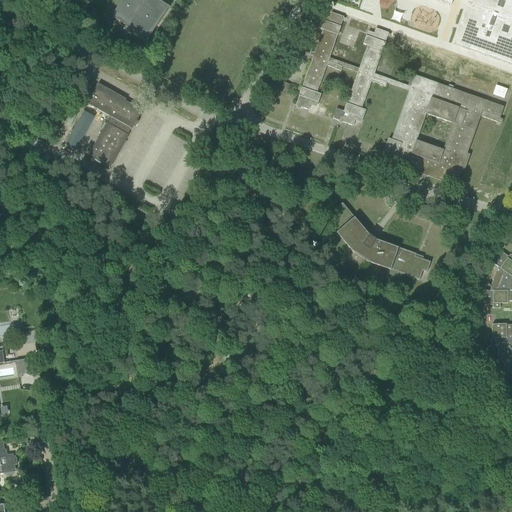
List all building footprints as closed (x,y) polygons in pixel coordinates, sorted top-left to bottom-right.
[(122,0),(111,16),(126,26),(124,29),(123,30),(124,31),(124,30),(144,44),(145,45),(146,44),(146,43),(169,8),(170,7),(169,7),(157,0),(122,0)] [(502,123),(503,119),(500,118),(504,107),(452,89),(449,87),(415,75),(411,87),(374,74),(382,51),(383,51),(386,43),(385,43),(389,33),(376,28),(372,38),(366,36),(363,44),(368,46),(360,69),(330,58),(344,17),(331,13),(328,22),(322,20),(319,29),(323,30),(296,106),(309,111),(312,101),(319,103),(322,95),(317,93),(327,66),(335,69),(341,71),(343,67),(358,73),(347,103),(344,112),(337,109),(333,119),(341,121),(341,122),(353,126),(357,117),(363,119),(366,110),(362,109),(371,82),(380,84),(379,85),(386,87),(387,83),(409,91),(392,139),(388,138),(383,154),(386,155),(384,161),(456,186),(462,170),(465,171),(471,154),(468,153),(481,116),(502,123)] [(496,85),(493,94),(504,98),(507,89),(496,85)] [(88,104),(99,110),(113,118),(109,125),(107,124),(89,156),(110,168),(128,136),(126,135),(130,128),(132,129),(142,111),(98,87),(88,104)] [(319,112),(326,115),(329,109),(323,105),(319,112)] [(64,144),(75,150),(94,117),(83,111),(64,144)] [(449,204),(450,203),(442,201),(438,210),(446,213),(449,204)] [(370,236),(366,232),(342,204),(332,212),(334,215),(326,221),(353,253),(354,252),(366,261),(366,262),(390,271),(389,275),(400,278),(402,274),(419,281),(423,271),(427,272),(431,262),(423,260),(423,257),(419,255),(376,241),(372,237),(370,236)] [(511,255),(510,255),(509,257),(502,252),(494,264),(498,267),(497,270),(494,277),(493,280),(490,291),(485,291),(485,305),(493,305),(493,308),(500,308),(500,304),(508,304),(508,301),(511,301),(511,255)] [(511,325),(507,326),(507,324),(492,325),(493,326),(492,326),(492,337),(493,337),(493,339),(495,339),(499,353),(498,354),(498,355),(504,365),(505,366),(511,361),(511,325)] [(30,372),(28,359),(15,361),(18,378),(30,372)] [(28,444),(27,437),(10,439),(11,447),(28,444)] [(0,474),(16,472),(15,465),(17,465),(16,456),(14,456),(13,454),(1,456),(0,449),(0,474)]
